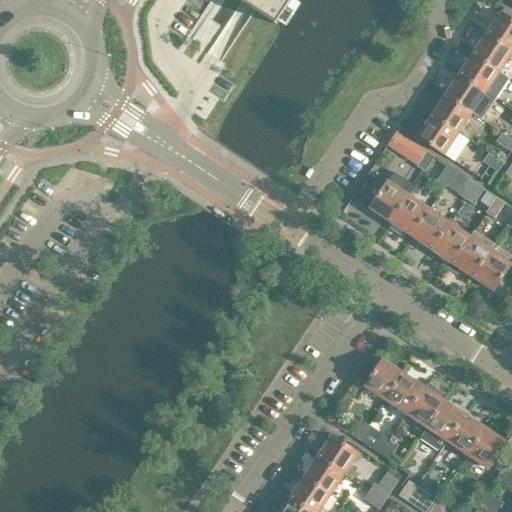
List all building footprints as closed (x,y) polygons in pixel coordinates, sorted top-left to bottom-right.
[(242,0),(243,0),(249,4),(279,24),(294,0),(242,0)] [(511,19),(502,13),(487,34),(511,50),(511,19)] [(511,54),(511,50),(487,34),(474,54),(500,72),(511,54)] [(500,72),(474,54),(460,75),(486,93),(500,72)] [(486,93),(460,75),(447,94),(473,112),(486,93)] [(473,112),(447,94),(433,115),(460,133),(473,112)] [(419,137),(445,154),(460,133),(433,115),(419,137)] [(511,150),(511,138),(504,133),(498,141),(511,150)] [(425,171),(435,156),(427,151),(417,166),(425,171)] [(500,172),(505,164),(490,153),(485,161),(500,172)] [(448,165),(438,180),(446,185),(456,170),(448,165)] [(468,178),(458,193),(466,199),(476,184),(468,178)] [(388,181),(370,208),(391,222),(409,195),(388,181)] [(474,204),(484,189),(476,184),(466,199),(474,204)] [(409,195),(391,222),(412,236),(430,209),(409,195)] [(497,197),(487,212),(495,218),(505,203),(497,197)] [(430,209),(412,236),(432,249),(450,222),(430,209)] [(450,222),(432,249),(453,263),(471,236),(450,222)] [(471,236),(453,263),(450,268),(458,274),(462,269),(474,277),(492,250),(496,243),(475,229),(471,236)] [(511,264),(511,263),(492,250),(474,277),(494,291),(511,264)] [(384,360),(366,386),(387,400),(405,374),(384,360)] [(408,414),(426,388),(425,387),(405,374),(387,400),(408,414)] [(425,387),(426,388),(408,414),(428,428),(446,401),(434,393),(437,388),(428,382),(425,387)] [(442,451),(449,441),(467,415),(446,401),(428,428),(422,438),(442,451)] [(469,455),(487,428),(467,415),(449,441),(469,455)] [(370,424),(362,419),(352,433),(360,439),(370,424)] [(382,432),(370,424),(360,439),(372,448),(382,432)] [(490,469),(508,442),(487,428),(469,455),(490,469)] [(382,432),(372,448),(381,454),(392,438),(382,432)] [(352,465),(359,453),(333,436),(319,456),(345,474),(352,479),(358,469),(352,465)] [(389,459),(399,444),(392,438),(381,454),(389,459)] [(345,474),(319,456),(305,476),(332,494),(345,474)] [(498,478),(511,487),(511,475),(504,470),(498,478)] [(399,481),(388,473),(379,485),(375,483),(370,491),(385,501),(399,481)] [(332,494),(305,476),(292,497),(314,511),(325,511),(328,509),(324,506),(332,494)] [(410,480),(400,495),(409,500),(419,486),(410,480)] [(417,506),(426,491),(419,486),(409,500),(417,506)] [(364,499),(379,509),(385,501),(370,491),(364,499)] [(281,511),(314,511),(292,497),(281,511)] [(442,511),(447,505),(438,499),(429,511),(442,511)] [(495,511),(482,503),(476,511),(495,511)]
